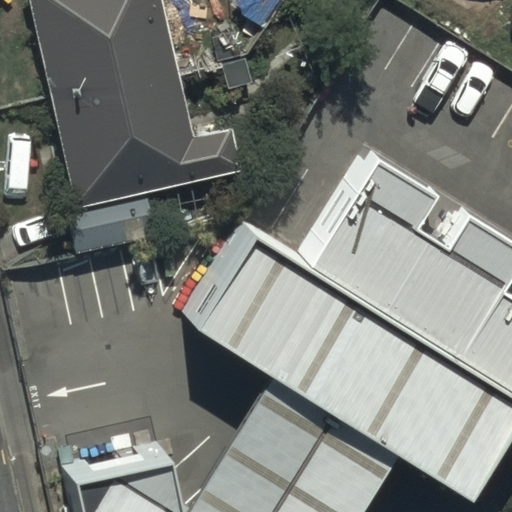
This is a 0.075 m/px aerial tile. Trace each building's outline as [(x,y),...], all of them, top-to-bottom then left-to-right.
[(226,125),(188,133),(158,0),(26,0),(72,204),(236,167),(226,125)] [(415,179),(356,141),(285,252),(502,391),(511,397),(511,289),(483,271),(506,235),(450,199),(428,233),(395,211),(415,179)] [(64,213),(73,251),(151,232),(141,194),(64,213)] [(232,221),(173,314),(255,362),(378,439),(443,484),(502,391),(285,252),(232,221)] [(47,265),(11,272),(27,355),(63,348),(47,265)] [(255,362),(167,503),(182,511),(332,511),(378,439),(255,362)] [(169,511),(160,506),(148,451),(57,470),(65,511),(169,511)]
